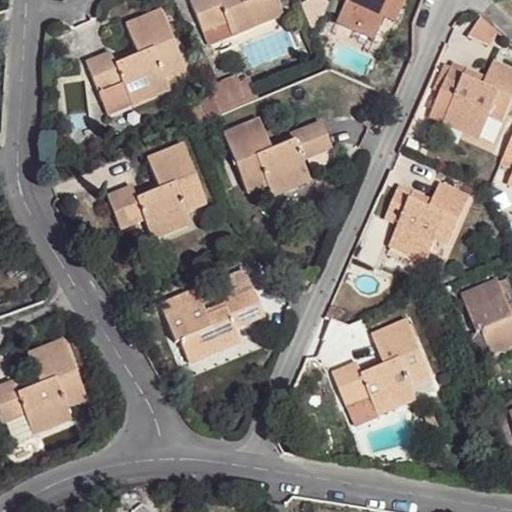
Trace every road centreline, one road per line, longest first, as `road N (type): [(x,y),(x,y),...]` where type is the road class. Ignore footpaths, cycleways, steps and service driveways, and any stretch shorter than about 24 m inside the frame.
road 1 (residential): [(250,467),(445,0)]
road 2 (residential): [(30,0),(25,191),(143,397),(160,454)]
road 3 (residential): [(511,508),(250,467)]
road 4 (residential): [(160,454),(95,468),(8,511)]
